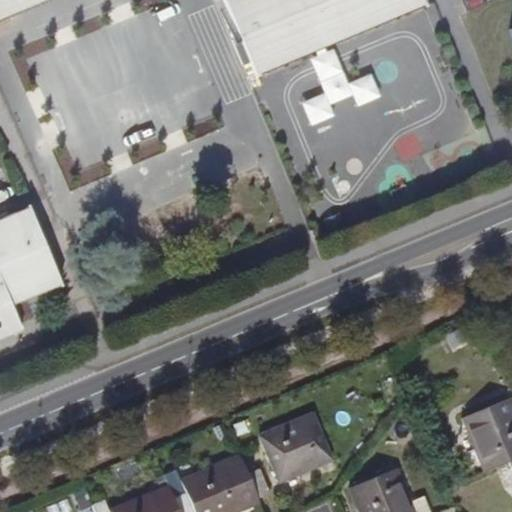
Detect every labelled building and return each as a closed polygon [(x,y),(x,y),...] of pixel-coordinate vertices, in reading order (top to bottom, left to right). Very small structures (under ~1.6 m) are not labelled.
[(0,0),(0,19),(47,0),(0,0)] [(333,45),(425,8),(422,0),(226,0),(257,76),(308,55),(333,45)] [(376,94),(363,60),(342,68),(333,45),(308,55),(317,78),(292,89),(306,123),(331,113),(327,103),(352,93),(356,102),(376,94)] [(60,285),(29,209),(0,221),(0,338),(21,330),(19,324),(34,318),(26,299),(60,285)] [(511,460),(511,422),(502,401),(457,421),(481,474),(506,463),(511,460)] [(332,459),(313,414),(258,437),(278,482),(332,459)] [(247,436),(243,424),(232,428),(236,440),(247,436)] [(227,441),(222,429),(213,434),(218,445),(227,441)] [(245,472),(235,448),(177,471),(173,462),(160,467),(164,477),(174,502),(186,497),(191,511),(232,511),(258,502),(256,498),(245,472)] [(271,491),(260,466),(245,472),(256,498),(271,491)] [(413,511),(410,502),(396,469),(349,488),(359,511),(413,511)] [(178,511),(174,502),(164,477),(92,507),(94,511),(178,511)] [(429,511),(423,496),(410,502),(413,511),(429,511)]
